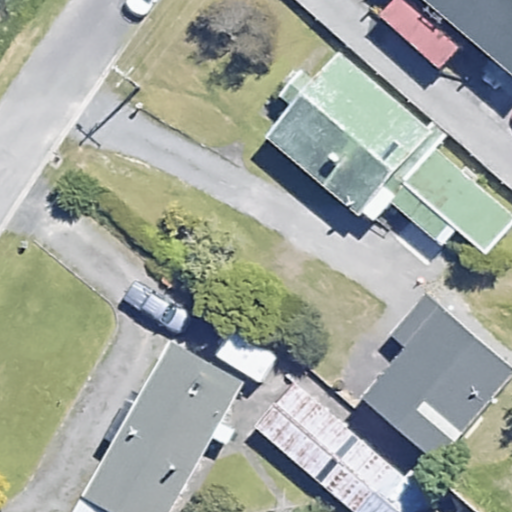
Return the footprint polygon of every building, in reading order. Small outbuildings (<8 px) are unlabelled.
[(511,0),(420,0),(511,79),(511,0)] [(355,214),(386,180),(473,256),(511,214),(320,47),(252,124),(355,214)] [(173,511),(266,348),(185,303),(67,511),(173,511)] [(501,368),(448,321),(373,406),(426,452),(501,368)] [(371,511),(399,482),(289,385),(246,434),(334,511),(371,511)]
